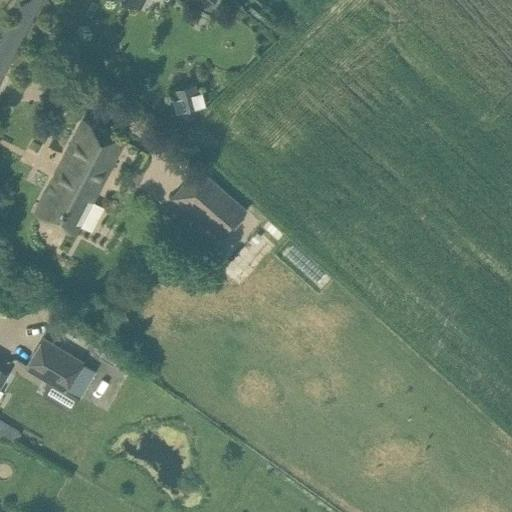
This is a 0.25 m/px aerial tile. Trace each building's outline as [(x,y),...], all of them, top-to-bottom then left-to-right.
[(197,64),(160,99),(183,122),(219,88),(197,64)] [(83,120),(35,212),(75,233),(123,140),(83,120)] [(170,198),(219,240),(247,210),(198,167),(170,198)] [(124,311),(108,319),(114,332),(130,324),(124,311)] [(43,339),(26,366),(64,389),(80,361),(43,339)] [(0,433),(13,441),(19,430),(0,418),(0,433)]
